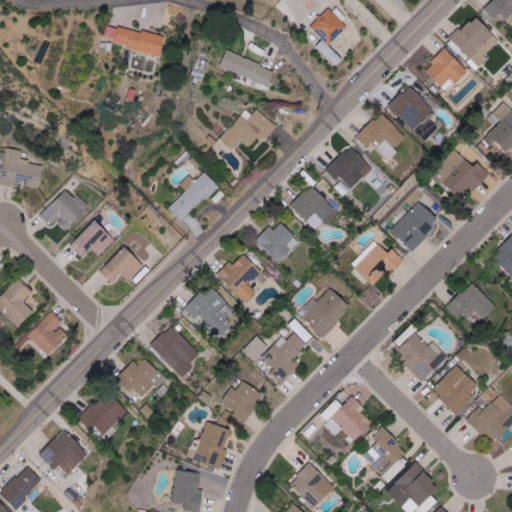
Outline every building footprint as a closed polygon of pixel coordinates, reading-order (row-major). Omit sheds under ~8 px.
[(495,19),(501,13),(506,19),(511,13),(511,0),(494,0),(485,9),(495,19)] [(342,60),(329,45),(348,28),(330,8),(310,26),(323,40),(316,46),(335,66),(342,60)] [(488,58),(485,54),(500,39),(476,15),(452,39),(471,58),(468,62),(476,70),(488,58)] [(162,54),(166,35),(111,26),(109,37),(116,38),(115,46),(162,54)] [(40,60),(46,62),(48,54),(52,55),(56,41),(47,38),(40,60)] [(425,70),(447,91),(468,69),(445,48),(425,70)] [(276,68),(226,52),(221,69),(270,85),(276,68)] [(209,63),(199,59),(194,75),(203,79),(209,63)] [(430,94),(425,100),(410,85),(390,106),(413,128),(439,102),(430,94)] [(278,126),(257,110),(253,115),(245,109),(221,140),(233,150),(240,140),(250,148),(259,136),(265,141),(278,126)] [(511,151),(511,110),(490,132),(510,153),(511,151)] [(368,147),(371,144),(390,160),(398,152),(394,149),(406,135),(381,112),(358,138),(368,147)] [(439,128),(428,118),(416,131),(427,141),(439,128)] [(336,180),(339,177),(353,189),(373,168),(350,146),(327,172),(336,180)] [(41,187),(43,164),(21,161),(23,150),(6,148),(2,183),(24,186),(24,185),(41,187)] [(477,163),(475,166),(463,158),(444,185),(460,197),(467,187),(476,193),(490,172),(477,163)] [(217,185),(204,172),(169,209),(183,222),(217,185)] [(335,210),(312,186),(291,205),(314,230),(335,210)] [(52,226),(57,221),(67,231),(87,210),(66,189),(41,216),(52,226)] [(392,230),(413,250),(442,221),(421,201),(392,230)] [(91,248),(100,256),(116,239),(95,220),(70,246),(82,258),(91,248)] [(258,240),(279,262),(300,242),(282,223),(274,230),(271,227),(258,240)] [(511,237),(493,255),(511,275),(511,237)] [(389,253),(375,240),(353,264),(377,287),(403,258),(393,249),(389,253)] [(146,266),(127,247),(101,272),(112,283),(122,274),(130,281),(146,266)] [(257,292),(249,285),(262,273),(245,254),(232,266),(229,263),(219,273),(246,302),(257,292)] [(32,311),(23,302),(32,292),(17,278),(0,295),(0,312),(17,328),(32,311)] [(469,317),(477,309),(485,319),(498,307),(474,282),(447,307),(458,318),(464,312),(469,317)] [(325,337),(353,307),(332,287),(318,301),(314,298),(300,313),(325,337)] [(185,309),(196,319),(199,316),(223,337),(234,325),(226,319),(235,309),(214,290),(207,297),(201,292),(185,309)] [(27,332),(44,355),(68,338),(60,326),(62,324),(54,312),(27,332)] [(314,336),(298,321),(292,328),(308,343),(314,336)] [(152,347),(183,376),(203,355),(172,325),(152,347)] [(299,365),(293,359),(308,345),(295,332),(287,340),(284,337),(264,357),(277,370),(273,374),(282,382),(299,365)] [(429,346),(417,333),(400,348),(416,366),(412,370),(421,382),(449,358),(434,341),(429,346)] [(254,361),(269,348),(259,336),(244,349),(254,361)] [(139,366),(132,361),(119,379),(145,397),(154,385),(159,389),(168,376),(143,360),(139,366)] [(432,390),(458,414),(474,397),(471,394),(479,385),(457,364),(432,390)] [(245,423),(264,394),(244,381),(237,391),(231,387),(222,402),(237,411),(233,416),(245,423)] [(467,420),(492,444),(508,428),(511,432),(511,404),(501,394),(481,415),(476,410),(467,420)] [(117,421),(127,410),(114,398),(109,404),(103,398),(83,419),(106,441),(121,425),(117,421)] [(337,435),(343,429),(356,441),(376,421),(352,398),(326,425),(337,435)] [(322,414),(329,420),(343,405),(337,399),(322,414)] [(234,430),(209,421),(195,459),(220,469),(234,430)] [(407,465),(401,459),(409,451),(383,427),(374,437),(379,441),(364,457),(390,483),(407,465)] [(89,455),(66,430),(40,454),(54,470),(59,465),(68,474),(89,455)] [(335,487),(310,463),(290,484),(315,508),(335,487)] [(417,511),(428,511),(439,501),(433,495),(441,487),(416,463),(388,493),(408,511),(414,511),(416,510),(417,511)] [(1,492),(15,508),(44,483),(29,466),(1,492)] [(197,511),(201,511),(204,489),(200,489),(202,473),(177,470),(173,502),(187,504),(186,511),(197,511)] [(0,511),(11,511),(0,501),(0,511)]
